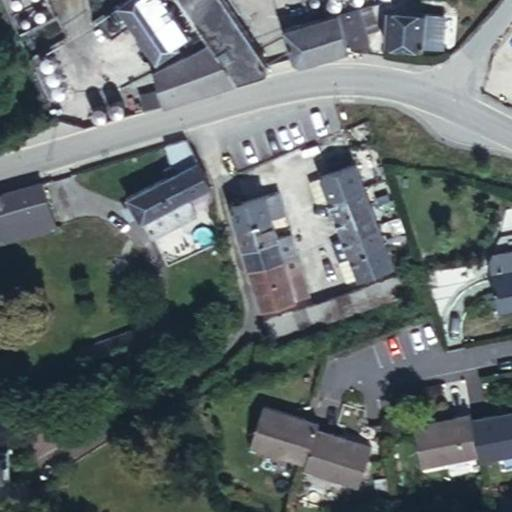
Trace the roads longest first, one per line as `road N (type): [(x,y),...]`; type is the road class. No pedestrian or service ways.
road 1 (tertiary): [(437,98),(351,80),(290,87),(0,174)]
road 2 (residential): [(392,380),(511,357)]
